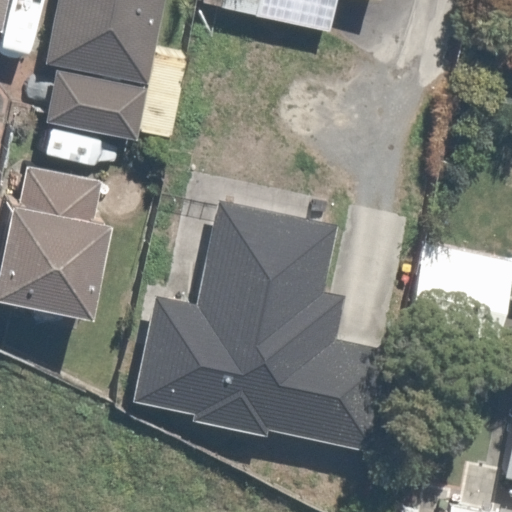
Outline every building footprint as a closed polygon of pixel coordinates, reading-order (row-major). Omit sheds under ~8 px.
[(0,0),(0,34),(8,37),(16,0),(0,0)] [(150,133),(171,0),(56,0),(47,65),(62,67),(54,117),(150,133)] [(267,0),(202,0),(201,8),(264,20),(267,0)] [(243,67),(190,60),(186,93),(239,100),(243,67)] [(108,179),(26,166),(5,295),(113,312),(127,224),(101,219),(108,179)] [(511,257),(426,243),(415,309),(511,324),(511,257)]
